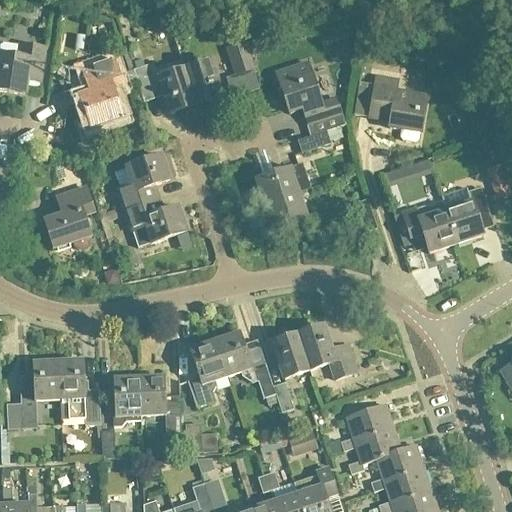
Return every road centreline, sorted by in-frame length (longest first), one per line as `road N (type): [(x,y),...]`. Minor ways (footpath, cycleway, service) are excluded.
road 1 (tertiary): [(234,285),(76,315),(0,289)]
road 2 (tertiary): [(441,333),(389,294),(341,277),(234,285)]
road 3 (tertiary): [(502,511),(441,333)]
road 4 (residential): [(234,285),(192,153),(197,141),(222,134)]
